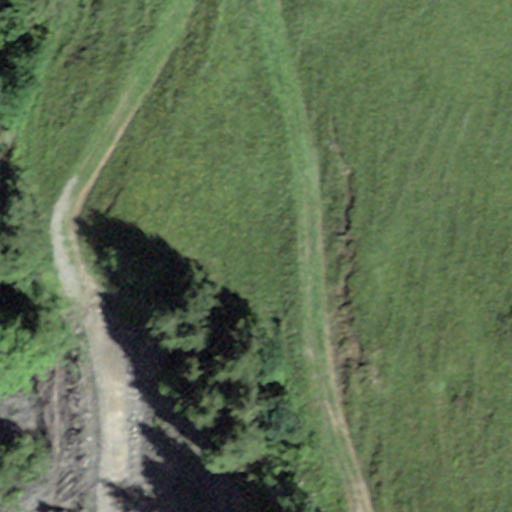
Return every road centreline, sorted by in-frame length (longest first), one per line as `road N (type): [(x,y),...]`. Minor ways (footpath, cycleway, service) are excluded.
road 1 (track): [(83,511),(97,413),(53,245),(171,0)]
road 2 (track): [(261,0),(298,197),(306,385),(346,511)]
